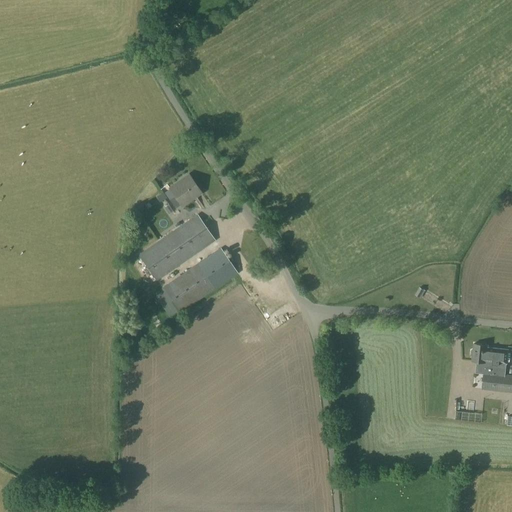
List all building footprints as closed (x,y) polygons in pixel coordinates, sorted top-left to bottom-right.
[(175,195),(170,199),(174,206),(180,202),(183,206),(201,193),(191,177),(186,181),(183,178),(176,183),(170,187),(175,195)] [(157,281),(216,240),(197,214),(139,255),(157,281)] [(162,288),(179,314),(238,273),(221,247),(162,288)] [(419,287),(415,295),(421,298),(425,291),(419,287)] [(246,329),(248,335),(260,330),(258,324),(246,329)] [(471,351),(471,355),(473,357),(472,361),(479,362),(479,367),(478,372),(484,373),(491,373),(506,375),(506,368),(508,350),(488,348),(488,345),(474,344),(473,350),(471,351)] [(484,373),(482,389),(511,392),(511,375),(506,375),(491,373),(484,373)] [(478,420),(500,421),(500,398),(479,398),(478,420)]
